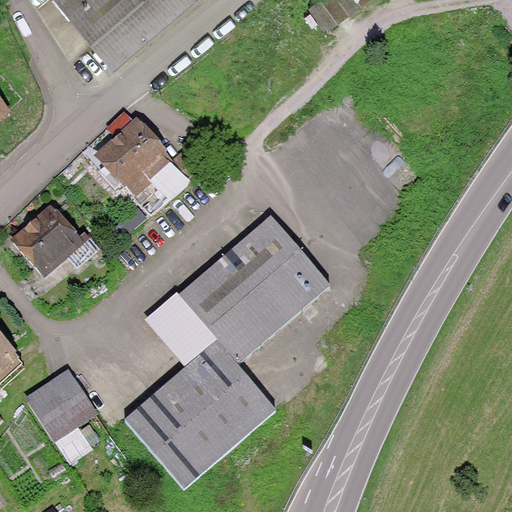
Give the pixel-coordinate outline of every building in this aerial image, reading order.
[(183,0),(66,0),(111,59),(183,0)] [(307,0),(306,1),(327,26),(358,0),(307,0)] [(0,125),(16,112),(0,92),(0,125)] [(168,156),(134,118),(97,151),(131,189),(168,156)] [(208,158),(194,142),(174,159),(187,176),(208,158)] [(42,276),(65,256),(81,243),(53,211),(14,245),(42,276)] [(176,291),(214,336),(235,361),(329,282),(271,212),(176,291)] [(84,239),(81,243),(65,256),(79,271),(98,254),(84,239)] [(274,407),(235,361),(214,336),(122,413),(181,484),(274,407)] [(0,370),(13,359),(0,345),(0,370)] [(0,388),(22,369),(13,359),(0,370),(0,388)] [(97,416),(69,378),(30,407),(58,444),(97,416)]
